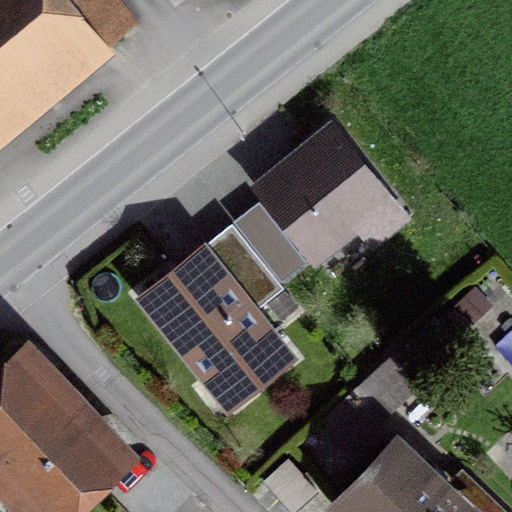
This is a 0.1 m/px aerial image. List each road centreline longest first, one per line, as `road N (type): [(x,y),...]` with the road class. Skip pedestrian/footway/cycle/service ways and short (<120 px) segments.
road 1 (tertiary): [(325,0),(2,262)]
road 2 (residential): [(2,262),(79,352),(239,511)]
